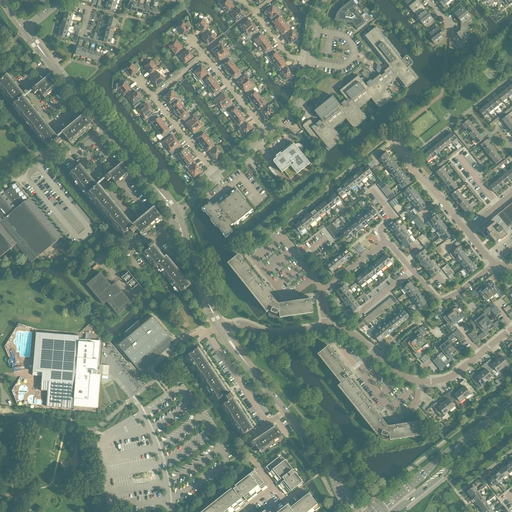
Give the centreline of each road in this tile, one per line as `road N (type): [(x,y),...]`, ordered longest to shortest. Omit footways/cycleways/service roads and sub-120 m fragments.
road 1 (residential): [(377,356),(359,370),(398,417),(417,401),(419,381)]
road 2 (tertiary): [(106,129),(25,31)]
road 3 (tertiary): [(221,329),(175,213)]
road 4 (residential): [(466,230),(388,137)]
road 5 (residential): [(133,397),(158,447),(170,511)]
